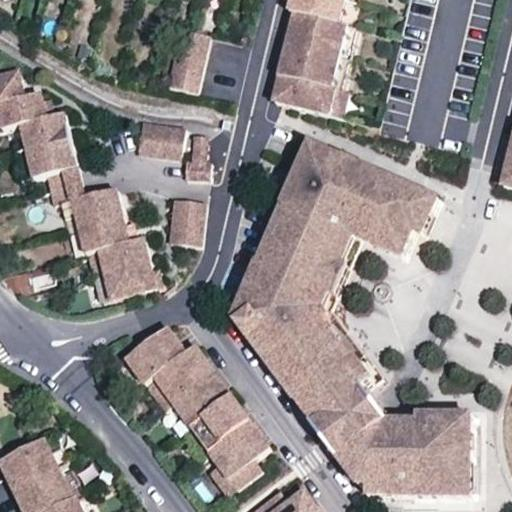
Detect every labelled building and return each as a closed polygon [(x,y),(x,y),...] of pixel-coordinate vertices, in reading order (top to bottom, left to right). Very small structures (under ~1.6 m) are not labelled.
[(342,28),(348,5),(327,0),(296,0),(293,17),(298,18),(342,28)] [(342,28),(298,18),(290,50),(342,62),(350,31),(342,28)] [(212,41),(182,34),(179,49),(208,56),(212,41)] [(208,56),(179,49),(176,63),(205,70),(208,56)] [(342,62),(290,50),(283,81),(335,93),(342,62)] [(205,70),(176,63),(173,77),(202,84),(205,70)] [(202,84),(173,77),(169,92),(199,98),(202,84)] [(0,110),(2,109),(29,103),(24,86),(23,79),(0,83),(0,110)] [(335,93),(283,81),(277,107),(332,120),(338,94),(335,93)] [(350,97),(338,94),(332,120),(344,123),(350,97)] [(29,103),(2,109),(8,134),(14,133),(26,130),(50,124),(46,106),(44,100),(29,103)] [(2,109),(0,110),(0,136),(8,134),(2,109)] [(50,124),(26,130),(32,154),(75,144),(71,128),(69,120),(50,124)] [(159,130),(145,128),(140,159),(155,161),(159,130)] [(14,133),(20,157),(32,154),(26,130),(14,133)] [(173,132),(159,130),(155,161),(168,163),(173,132)] [(187,133),(173,132),(168,163),(182,165),(187,133)] [(208,168),(209,142),(197,141),(195,167),(208,168)] [(75,144),(32,154),(40,183),(51,180),(55,195),(85,188),(77,152),(75,144)] [(301,407),(319,431),(365,397),(384,382),(366,357),(332,314),(339,301),(351,273),(362,245),(407,264),(418,238),(426,242),(442,206),(377,177),(346,163),(313,149),(299,182),(286,212),(262,267),(251,293),(237,323),(300,408),(301,407)] [(27,186),(40,183),(32,154),(20,157),(27,186)] [(213,168),(208,168),(195,167),(189,166),(187,183),(212,185),(213,168)] [(88,203),(85,188),(55,195),(58,210),(66,208),(79,205),(82,221),(86,236),(127,226),(123,208),(121,195),(88,203)] [(79,205),(66,208),(70,224),(82,221),(79,205)] [(209,209),(176,206),(175,220),(207,223),(208,212),(209,209)] [(207,223),(175,220),(174,234),(206,238),(207,223)] [(78,262),(91,258),(86,236),(82,221),(70,224),(78,262)] [(127,226),(86,236),(91,258),(105,255),(133,248),(131,237),(127,226)] [(206,238),(174,234),(172,248),(203,252),(204,246),(205,241),(206,238)] [(133,248),(105,255),(111,280),(154,269),(150,253),(148,245),(133,248)] [(97,282),(111,280),(105,255),(91,258),(97,282)] [(155,276),(154,269),(111,280),(116,305),(159,294),(156,282),(155,276)] [(162,274),(155,276),(156,282),(159,294),(167,292),(162,274)] [(111,280),(97,282),(104,308),(116,305),(111,280)] [(178,345),(170,334),(161,340),(156,335),(145,338),(134,346),(140,355),(129,364),(147,389),(166,415),(175,408),(217,378),(209,366),(199,352),(189,360),(178,345)] [(225,389),(217,378),(175,408),(193,433),(235,402),(225,389)] [(342,465),(391,429),(365,397),(319,431),(342,465)] [(244,416),(235,402),(193,433),(211,458),(253,428),(244,416)] [(474,504),(475,422),(420,422),(420,429),(406,429),(391,429),(342,465),(363,493),(374,493),(374,503),(474,504)] [(262,440),(253,428),(211,458),(221,470),(238,495),(264,476),(255,465),(272,453),(262,440)] [(72,469),(65,453),(53,458),(47,446),(3,467),(11,484),(23,509),(24,511),(83,511),(80,504),(76,505),(61,475),(72,469)] [(238,495),(221,470),(211,477),(228,501),(238,495)] [(317,511),(316,510),(307,497),(291,509),(282,497),(261,511),(317,511)]
